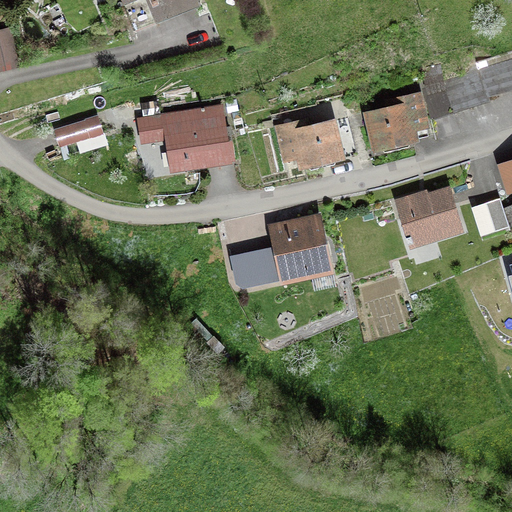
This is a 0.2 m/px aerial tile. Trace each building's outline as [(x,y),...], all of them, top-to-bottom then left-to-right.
[(124,0),(125,1),(128,0),(151,0),(158,15),(195,1),(194,0),(124,0)] [(0,66),(15,63),(7,29),(0,30),(0,66)] [(511,62),(444,83),(453,113),(511,95),(511,62)] [(444,83),(424,88),(433,119),(453,113),(444,83)] [(369,112),(377,148),(428,135),(418,93),(387,100),(389,107),(369,112)] [(168,135),(173,168),(228,160),(220,108),(140,120),(143,139),(168,135)] [(60,145),(77,140),(80,150),(103,142),(96,117),(55,130),(60,145)] [(301,156),(303,165),(355,153),(347,117),(311,126),(309,119),(278,126),(286,159),(301,156)] [(511,186),(511,164),(503,167),(510,187),(511,186)] [(406,237),(408,243),(429,234),(431,238),(461,229),(448,188),(420,197),(419,194),(397,201),(408,236),(406,237)] [(498,199),(470,209),(481,239),(509,230),(503,212),(498,199)] [(282,268),(284,278),(310,272),(309,266),(326,263),(318,224),(301,228),(300,222),(273,228),(276,238),(261,242),(263,250),(267,271),(276,269),(282,268)] [(276,269),(267,271),(263,250),(229,257),(236,289),(279,280),(276,269)]
